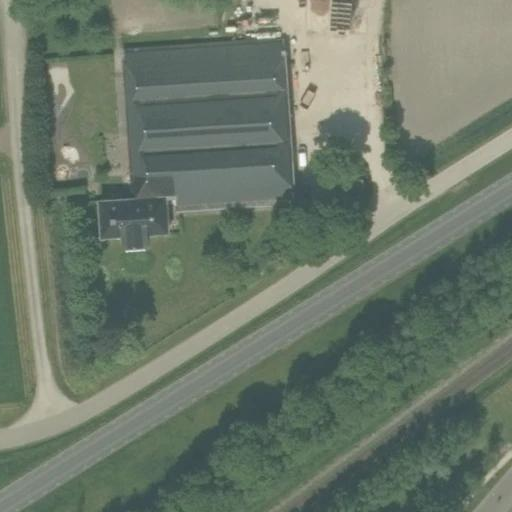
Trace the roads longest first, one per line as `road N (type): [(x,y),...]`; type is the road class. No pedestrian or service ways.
road 1 (primary): [(511,187),(0,507)]
road 2 (unclassified): [(0,437),(97,402),(511,138)]
